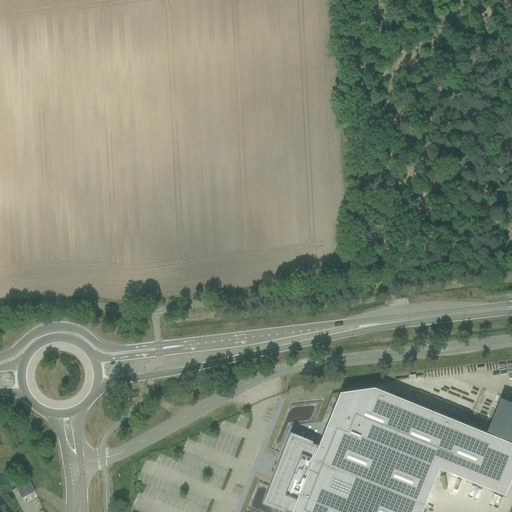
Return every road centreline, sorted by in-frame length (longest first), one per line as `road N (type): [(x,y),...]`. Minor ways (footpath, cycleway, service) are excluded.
road 1 (unclassified): [(81,463),(159,436),(267,380),(511,344)]
road 2 (secondary): [(98,383),(388,322)]
road 3 (secondary): [(388,322),(187,349)]
road 4 (secondary): [(187,349),(109,348),(80,330),(49,326),(0,357)]
road 5 (secondary): [(388,322),(511,307)]
